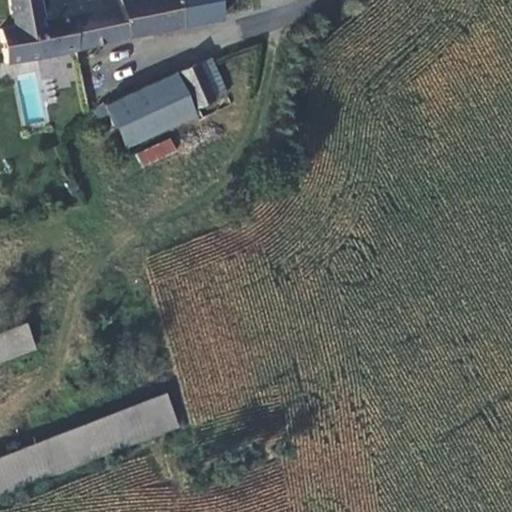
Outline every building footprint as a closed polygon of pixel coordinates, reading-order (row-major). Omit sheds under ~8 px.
[(126,42),(223,22),(218,0),(41,0),(40,0),(39,0),(7,0),(12,25),(0,27),(0,41),(5,67),(126,42)] [(229,95),(212,58),(187,70),(204,107),(229,95)] [(123,150),(195,117),(175,73),(103,106),(123,150)] [(170,138),(134,154),(141,168),(176,152),(170,138)] [(185,386),(222,369),(167,252),(130,269),(185,386)] [(0,359),(34,347),(23,319),(0,327),(0,359)] [(0,493),(179,424),(163,390),(0,452),(0,493)]
